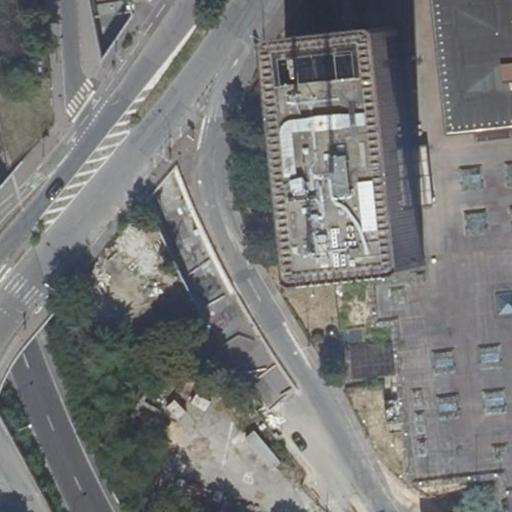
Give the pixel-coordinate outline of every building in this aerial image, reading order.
[(511,0),(335,0),(339,35),(401,28),(404,28),(408,32),(408,34),(432,262),(432,265),(428,271),(425,271),(371,276),(372,285),(380,291),(374,300),(381,308),(375,316),(385,326),(396,325),(400,369),(401,377),(403,401),(406,421),(413,486),(507,476),(506,466),(511,465),(511,0)] [(428,271),(432,265),(432,262),(408,34),(408,32),(404,28),(401,28),(339,35),(295,39),(293,39),(288,44),(288,47),(312,274),(312,277),(317,282),(320,281),(371,276),(425,271),(428,271)] [(382,375),(377,344),(347,348),(352,380),(382,375)] [(406,421),(403,401),(387,403),(389,423),(406,421)] [(251,433),(242,441),(267,468),(275,461),(251,433)]
